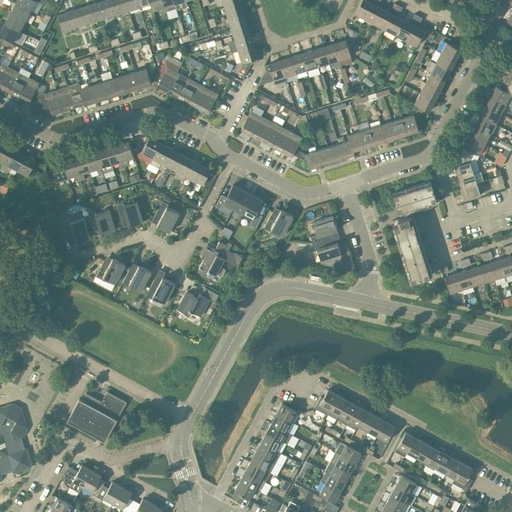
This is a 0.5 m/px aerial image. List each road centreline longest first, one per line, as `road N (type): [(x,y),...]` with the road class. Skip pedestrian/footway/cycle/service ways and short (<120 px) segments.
road 1 (tertiary): [(189,419),(267,291),(366,303)]
road 2 (residential): [(216,146),(164,113),(64,138),(0,109)]
road 3 (residential): [(75,253),(140,237),(172,251),(186,243),(232,155)]
road 4 (residential): [(189,419),(0,318)]
road 5 (residential): [(212,504),(278,382),(326,377)]
road 6 (tertiary): [(366,303),(511,334)]
road 7 (residential): [(485,34),(428,153)]
road 8 (residential): [(366,303),(370,263),(343,183)]
road 9 (residential): [(343,183),(298,190),(232,155)]
